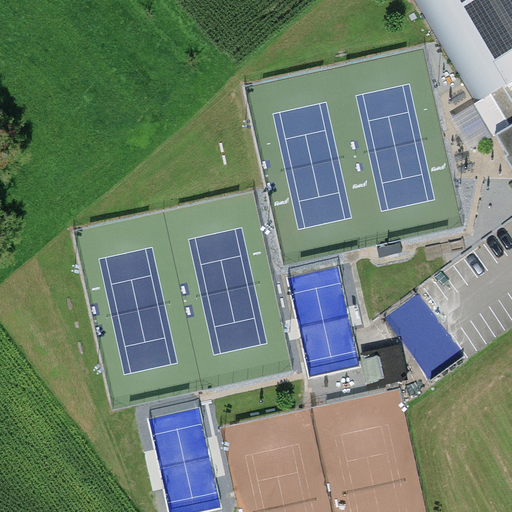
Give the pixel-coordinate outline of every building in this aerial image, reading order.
[(511,0),(411,0),(471,105),(511,81),(511,0)] [(511,81),(471,105),(500,148),(511,164),(511,81)] [(350,349),(322,353),(328,393),(356,389),(350,349)] [(369,350),(370,380),(404,378),(402,349),(369,350)] [(135,480),(227,465),(217,401),(125,415),(135,480)]
